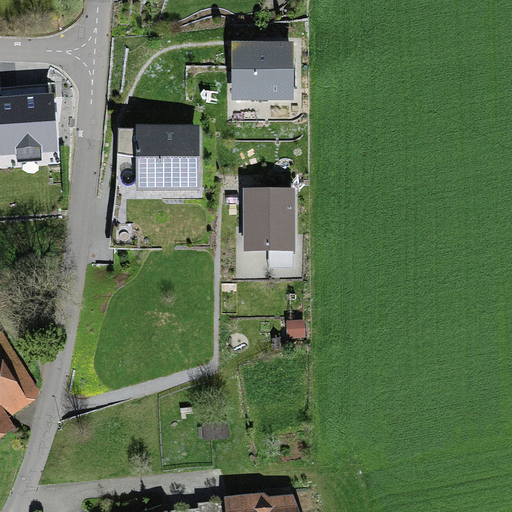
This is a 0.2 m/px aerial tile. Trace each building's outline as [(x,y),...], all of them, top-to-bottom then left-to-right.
[(293,47),(238,47),(238,97),(293,97),(293,47)] [(3,150),(54,146),(51,103),(0,106),(3,150)] [(198,186),(198,131),(121,132),(119,155),(143,157),(143,187),(198,186)] [(295,193),(253,193),(253,248),(296,248),(295,193)] [(0,436),(12,430),(1,412),(36,391),(32,385),(3,336),(0,337),(0,436)] [(263,497),(256,505),(201,510),(201,511),(292,511),(289,502),(272,504),(263,497)]
